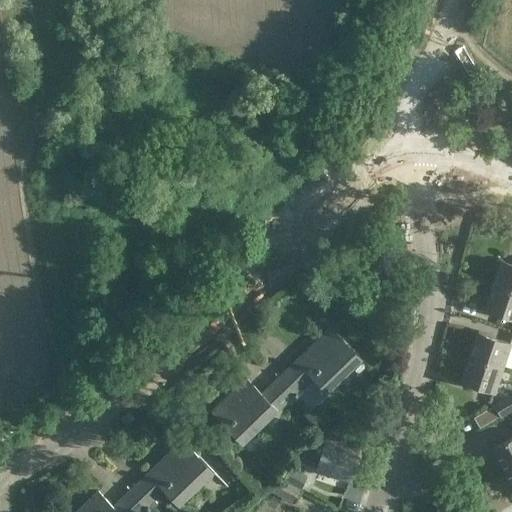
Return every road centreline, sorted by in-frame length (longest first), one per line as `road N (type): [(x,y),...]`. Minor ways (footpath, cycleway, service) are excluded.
road 1 (tertiary): [(0,481),(204,333),(330,212),(368,184),(414,169)]
road 2 (residential): [(387,470),(462,173)]
road 3 (unclassified): [(414,169),(411,111),(458,0)]
